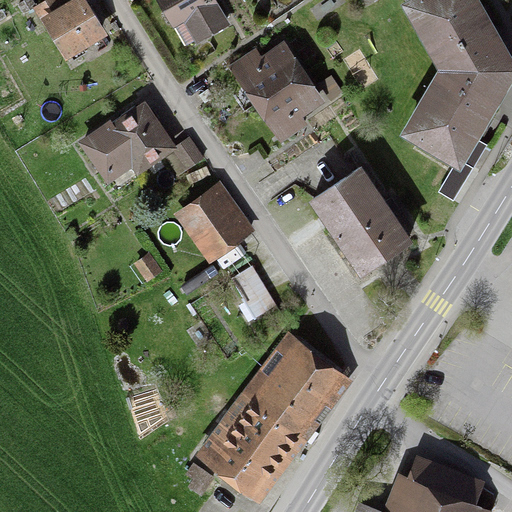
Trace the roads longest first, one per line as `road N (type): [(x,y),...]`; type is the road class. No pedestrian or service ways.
road 1 (residential): [(378,389),(118,0)]
road 2 (tertiary): [(511,185),(378,389)]
road 3 (tertiary): [(378,389),(301,511)]
